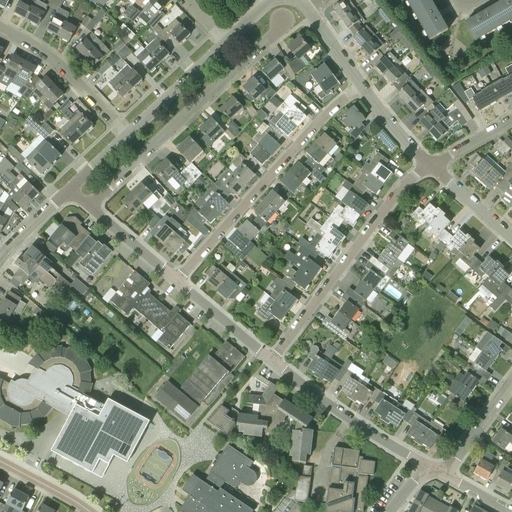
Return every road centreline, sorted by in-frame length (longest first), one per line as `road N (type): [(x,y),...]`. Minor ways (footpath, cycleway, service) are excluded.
road 1 (residential): [(177,283),(356,80)]
road 2 (residential): [(94,212),(284,21)]
road 3 (residential): [(272,363),(427,168)]
road 4 (residential): [(432,470),(337,414),(272,363)]
road 5 (residential): [(126,137),(37,50),(0,26)]
road 6 (tertiary): [(126,137),(221,40)]
road 7 (residential): [(272,363),(177,283)]
road 8 (residential): [(432,470),(450,467),(511,383)]
